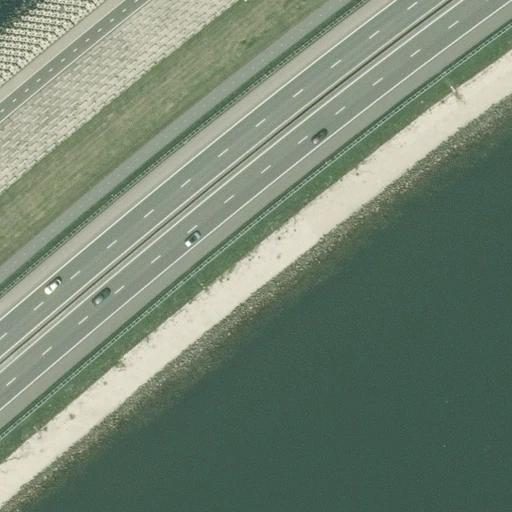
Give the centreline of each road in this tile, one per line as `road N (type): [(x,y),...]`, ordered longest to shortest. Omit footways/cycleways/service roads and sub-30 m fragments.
road 1 (motorway): [(0,391),(221,205),(487,0)]
road 2 (motorway): [(420,0),(0,338)]
